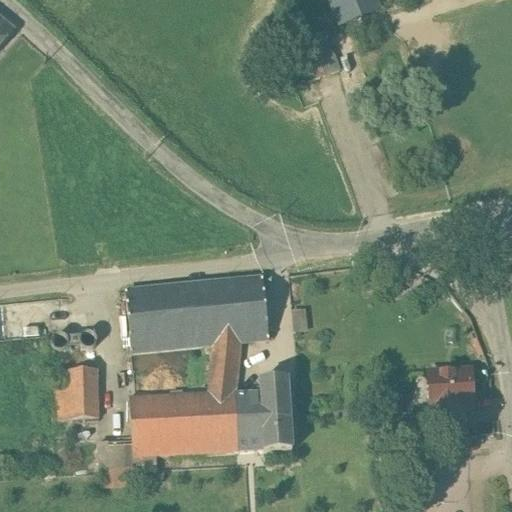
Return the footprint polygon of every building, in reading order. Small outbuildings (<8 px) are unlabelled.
[(376,0),(328,0),(339,28),(381,11),(376,0)] [(0,51),(14,33),(0,21),(0,51)] [(324,35),(297,45),(304,65),(293,69),(268,79),(275,96),(296,88),(338,72),(324,35)] [(263,283),(126,295),(131,356),(213,348),(209,398),(129,401),(132,444),(96,448),(98,472),(133,471),(133,473),(155,472),(154,460),(239,456),(236,398),(239,345),(268,343),(263,283)] [(0,305),(0,326),(31,326),(30,304),(0,305)] [(96,348),(96,344),(96,341),(94,338),(91,336),(88,336),(84,336),(81,338),(80,341),(79,344),(80,348),(82,351),(84,352),(88,353),(91,352),(94,350),(96,348)] [(67,349),(68,346),(67,343),(65,340),(62,338),(59,337),(56,338),(53,340),(51,343),(50,346),(51,349),(53,352),(56,354),(59,355),(62,354),(65,352),(67,349)] [(96,373),(67,374),(69,423),(98,422),(96,373)] [(470,373),(428,375),(430,412),(432,412),(461,410),(464,410),(463,405),(471,404),(470,373)] [(67,374),(49,375),(52,424),(69,423),(67,374)] [(287,382),(259,384),(260,396),(236,398),(239,456),(263,453),(263,457),(291,455),(287,382)] [(461,410),(432,412),(432,428),(462,426),(461,410)] [(419,446),(413,449),(417,456),(423,452),(419,446)] [(133,471),(98,472),(98,479),(98,490),(134,488),(133,477),(133,473),(133,471)]
